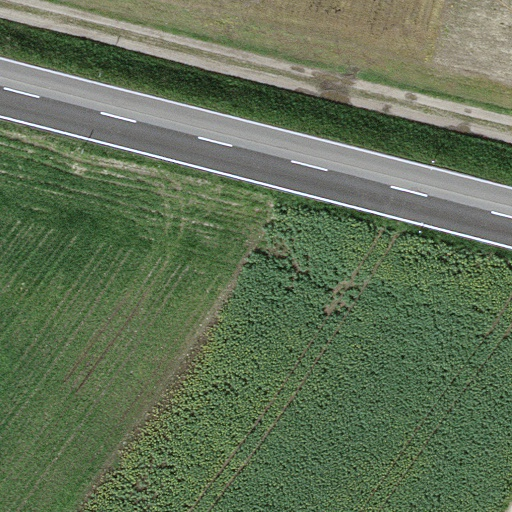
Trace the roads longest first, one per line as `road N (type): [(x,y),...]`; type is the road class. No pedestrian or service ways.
road 1 (secondary): [(0,88),(511,218)]
road 2 (track): [(511,146),(0,19)]
